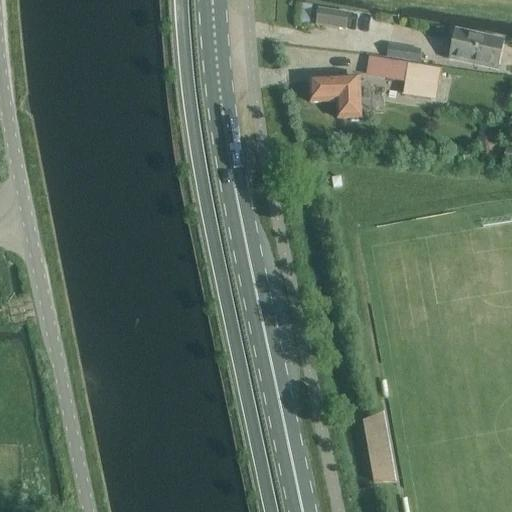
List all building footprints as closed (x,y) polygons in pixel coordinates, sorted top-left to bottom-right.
[(346,10),(318,7),(316,23),(344,26),(346,10)] [(503,42),(455,31),(448,62),(496,72),(503,42)] [(420,50),(389,45),(387,59),(418,64),(420,50)] [(428,101),(433,70),(370,59),(367,75),(405,82),(402,96),(428,101)] [(357,80),(336,81),(310,82),(311,104),(335,103),(336,121),(359,120),(357,80)] [(333,189),(342,188),(341,178),(340,178),(332,179),(331,180),(333,189)]
